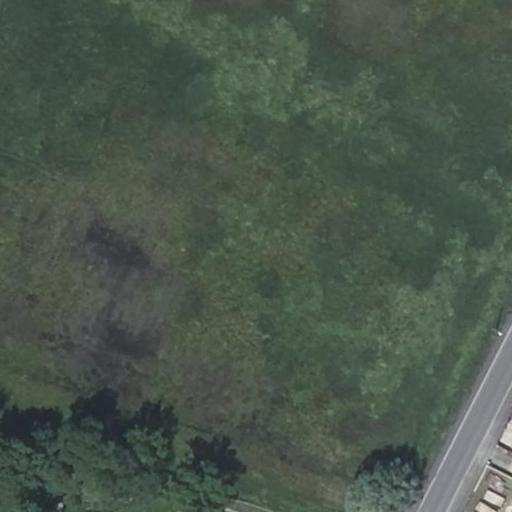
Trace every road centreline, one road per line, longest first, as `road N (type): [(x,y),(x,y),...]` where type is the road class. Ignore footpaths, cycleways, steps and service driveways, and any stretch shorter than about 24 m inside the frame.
road 1 (track): [(0,380),(374,511)]
road 2 (tertiary): [(511,357),(432,511)]
